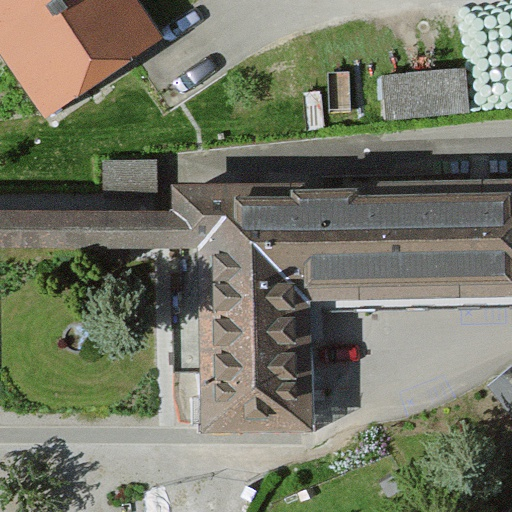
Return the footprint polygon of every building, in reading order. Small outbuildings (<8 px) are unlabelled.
[(142,0),(0,0),(0,47),(47,107),(159,20),(142,0)] [(467,106),(468,73),(404,72),(404,105),(467,106)] [(511,161),(21,164),(21,241),(191,240),(192,427),(311,426),(310,276),(511,274),(511,161)] [(0,240),(21,241),(21,164),(0,164),(0,240)] [(511,340),(470,377),(511,423),(511,340)]
